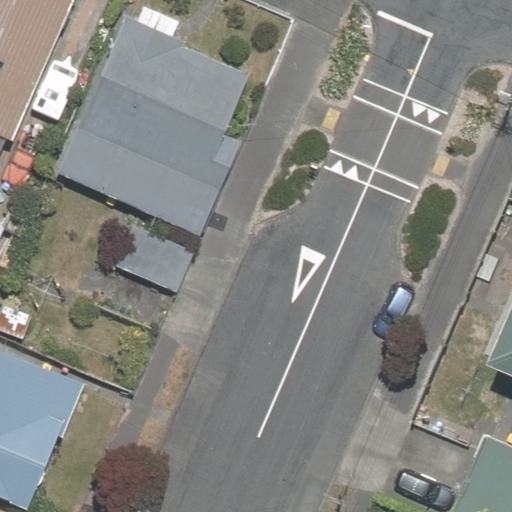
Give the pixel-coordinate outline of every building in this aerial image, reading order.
[(0,0),(0,150),(61,0),(0,0)] [(126,9),(59,173),(196,228),(236,131),(217,123),(245,57),(126,9)] [(189,242),(128,217),(111,261),(172,286),(189,242)] [(511,294),(485,353),(511,365),(511,294)] [(0,493),(24,503),(76,377),(0,346),(0,493)] [(511,511),(511,442),(484,430),(446,511),(511,511)]
